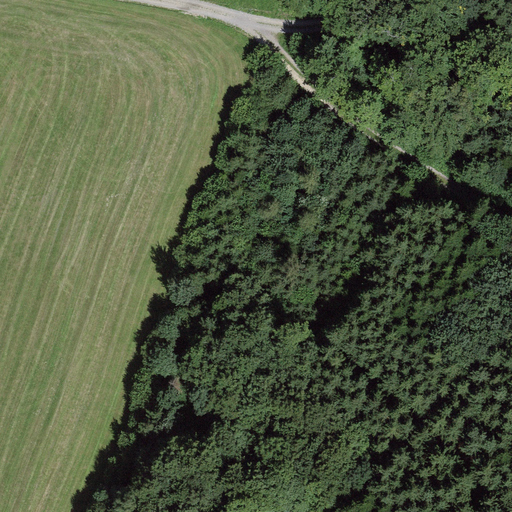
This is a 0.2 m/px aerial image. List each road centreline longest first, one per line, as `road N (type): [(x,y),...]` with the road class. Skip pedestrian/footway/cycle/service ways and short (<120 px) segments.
road 1 (track): [(246,20),(326,99),(511,219)]
road 2 (track): [(142,0),(310,28),(429,0)]
